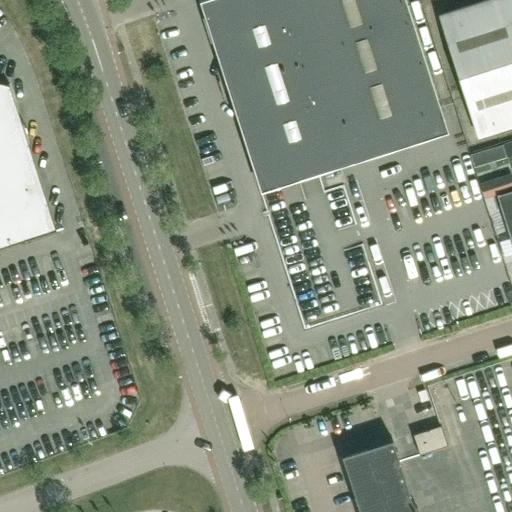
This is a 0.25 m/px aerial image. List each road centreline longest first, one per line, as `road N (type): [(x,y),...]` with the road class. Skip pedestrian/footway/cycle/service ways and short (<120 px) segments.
road 1 (tertiary): [(218,441),(146,244),(78,13)]
road 2 (unclassified): [(218,441),(511,338)]
road 3 (unclassified): [(2,511),(218,441)]
road 4 (unknown): [(390,379),(421,478),(432,489),(475,500),(511,493)]
